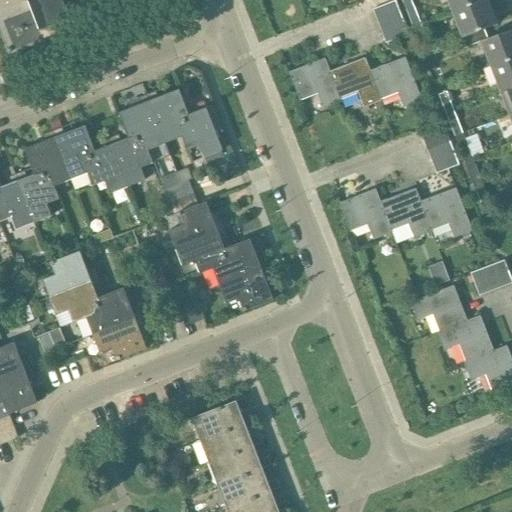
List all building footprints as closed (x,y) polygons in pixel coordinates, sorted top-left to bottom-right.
[(29,0),(41,30),(72,18),(65,0),(29,0)] [(402,11),(397,0),(395,0),(374,8),(379,20),(402,11)] [(409,0),(405,2),(415,26),(423,23),(413,0),(409,0)] [(450,0),(455,11),(481,0),(450,0)] [(481,0),(455,11),(464,36),(485,28),(499,23),(489,0),(481,0)] [(406,22),(402,11),(379,20),(383,31),(406,22)] [(410,34),(406,22),(383,31),(387,43),(410,34)] [(423,23),(415,26),(424,51),(433,48),(423,23)] [(483,41),(493,66),(511,58),(511,29),(489,38),(485,28),(464,36),(460,37),(464,48),(483,41)] [(367,56),(332,70),(344,101),(360,95),(364,108),(383,101),(372,69),(367,56)] [(372,69),(383,101),(399,95),(404,107),(424,100),(407,56),(372,69)] [(291,71),(302,102),(319,95),(325,109),(344,101),(332,70),(327,57),(291,71)] [(502,90),(511,86),(511,58),(493,66),(502,90)] [(511,114),(511,86),(502,90),(511,114)] [(158,91),(148,94),(167,143),(184,136),(178,119),(191,113),(182,88),(160,96),(158,91)] [(441,94),(447,111),(455,108),(449,91),(441,94)] [(150,149),(167,143),(148,94),(139,98),(142,104),(121,111),(131,137),(144,132),(150,149)] [(178,119),(184,136),(189,149),(202,144),(206,157),(225,150),(206,101),(196,105),(198,110),(191,113),(178,119)] [(447,111),(457,136),(465,132),(455,108),(447,111)] [(64,126),(55,130),(74,179),(90,173),(84,155),(97,150),(87,124),(66,132),(64,126)] [(57,186),(74,179),(55,130),(46,133),(48,139),(26,148),(36,172),(49,167),(57,186)] [(452,142),(448,130),(425,139),(429,151),(452,142)] [(155,163),(150,149),(144,132),(131,137),(123,140),(121,134),(111,137),(129,186),(148,179),(143,167),(155,163)] [(457,136),(466,160),(474,157),(465,132),(457,136)] [(129,186),(111,137),(102,141),(104,147),(97,150),(84,155),(90,173),(95,186),(108,181),(112,193),(129,186)] [(457,153),(452,142),(429,151),(434,162),(457,153)] [(461,165),(457,153),(434,162),(438,174),(461,165)] [(466,160),(476,185),(484,181),(474,157),(466,160)] [(26,170),(17,174),(35,223),(54,216),(49,203),(61,198),(57,186),(49,167),(36,172),(28,175),(26,170)] [(18,229),(35,223),(17,174),(8,177),(10,183),(3,185),(0,186),(0,220),(1,222),(14,217),(18,229)] [(171,201),(195,192),(191,180),(166,189),(171,201)] [(484,181),(476,185),(485,209),(493,206),(484,181)] [(417,187),(383,201),(395,232),(410,226),(415,239),(434,231),(422,200),(417,187)] [(422,200),(434,231),(449,225),(454,238),(474,231),(457,187),(422,200)] [(341,202),(352,232),(369,225),(375,240),(395,232),(383,201),(378,188),(341,202)] [(175,214),(179,212),(200,204),(195,192),(171,201),(175,214)] [(216,221),(208,200),(200,204),(179,212),(183,224),(171,229),(178,247),(226,228),(222,219),(216,221)] [(227,217),(222,219),(226,229),(231,227),(227,217)] [(230,238),(238,235),(234,226),(231,227),(226,229),(230,238)] [(202,273),(215,268),(231,262),(226,248),(224,241),(230,238),(226,228),(178,247),(185,266),(198,261),(202,273)] [(97,243),(113,237),(110,229),(94,235),(97,243)] [(215,268),(222,284),(270,266),(266,257),(260,259),(252,238),(226,248),(231,262),(215,268)] [(157,254),(154,245),(147,248),(151,257),(154,256),(157,254)] [(51,296),(100,278),(96,268),(90,271),(82,249),(52,261),(56,274),(44,278),(51,296)] [(154,256),(151,257),(146,259),(149,264),(156,261),(154,256)] [(511,277),(505,260),(498,263),(494,264),(503,287),(511,283),(511,277)] [(16,272),(13,263),(1,268),(4,276),(16,272)] [(491,292),(503,287),(494,264),(483,269),(491,292)] [(274,276),(270,266),(222,284),(229,303),(241,298),(245,310),(276,299),(268,278),(274,276)] [(480,296),(491,292),(483,269),(471,273),(480,296)] [(75,321),(88,317),(105,309),(100,297),(98,290),(104,288),(100,278),(51,296),(58,314),(70,310),(75,321)] [(437,332),(468,320),(455,285),(411,301),(419,321),(431,317),(437,332)] [(126,287),(100,297),(105,309),(88,317),(94,333),(143,314),(139,306),(133,308),(126,287)] [(184,299),(190,313),(194,324),(207,319),(197,294),(184,299)] [(143,314),(94,333),(101,351),(113,346),(118,358),(148,347),(140,326),(146,323),(143,314)] [(481,315),(468,320),(437,332),(444,351),(457,346),(463,362),(494,350),(481,315)] [(56,349),(51,337),(41,341),(45,353),(55,349),(56,349)] [(0,382),(33,370),(29,360),(23,362),(15,341),(0,346),(0,382)] [(511,357),(507,345),(494,350),(463,362),(471,382),(485,377),(491,393),(511,384),(511,357)] [(8,413),(0,416),(0,429),(14,425),(10,413),(39,402),(31,381),(36,379),(33,370),(0,382),(0,401),(3,400),(8,413)] [(242,413),(237,400),(191,417),(199,440),(246,423),(254,420),(251,410),(242,413)] [(251,435),(246,423),(199,440),(207,462),(255,445),(263,442),(259,432),(251,435)] [(14,425),(0,429),(0,444),(19,437),(14,425)] [(207,462),(216,485),(263,468),(271,465),(268,455),(260,458),(255,445),(207,462)] [(216,485),(224,507),(272,490),(280,487),(276,477),(268,480),(263,468),(216,485)] [(277,503),(272,490),(224,507),(225,511),(282,511),(289,510),(285,500),(277,503)]
